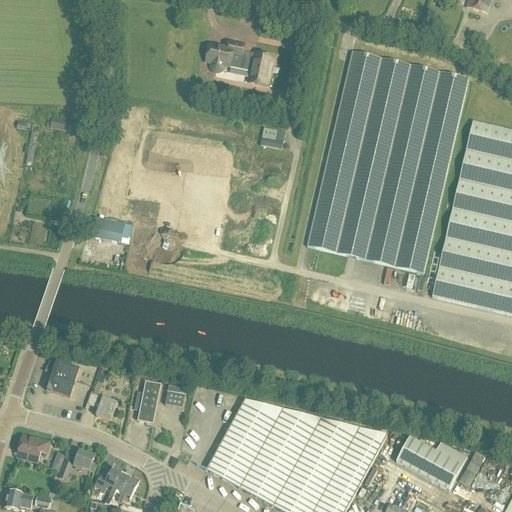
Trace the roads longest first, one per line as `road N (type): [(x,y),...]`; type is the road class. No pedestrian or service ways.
road 1 (track): [(0,342),(236,377),(511,439)]
road 2 (tertiary): [(9,414),(95,152),(104,61),(97,0)]
road 3 (residential): [(511,95),(431,47),(181,0)]
road 4 (residential): [(160,473),(102,440),(9,414)]
